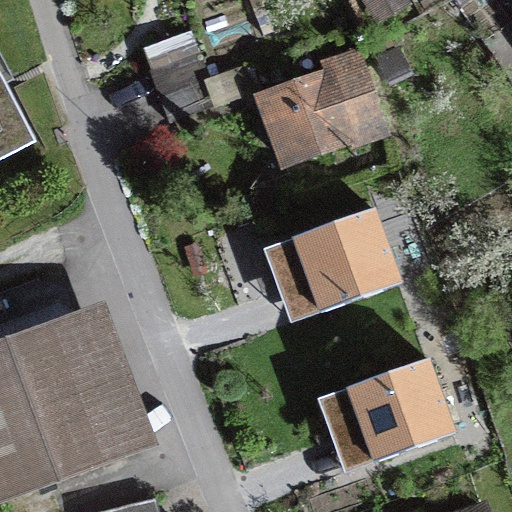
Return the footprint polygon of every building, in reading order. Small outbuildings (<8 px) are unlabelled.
[(199,52),(150,68),(160,93),(207,75),(199,52)] [(369,67),(259,106),(288,187),(398,148),(369,67)] [(217,102),(207,75),(160,93),(170,120),(217,102)] [(0,158),(32,142),(0,78),(0,158)] [(402,254),(317,286),(356,391),(442,359),(402,254)] [(100,298),(0,332),(0,494),(151,442),(100,298)]
